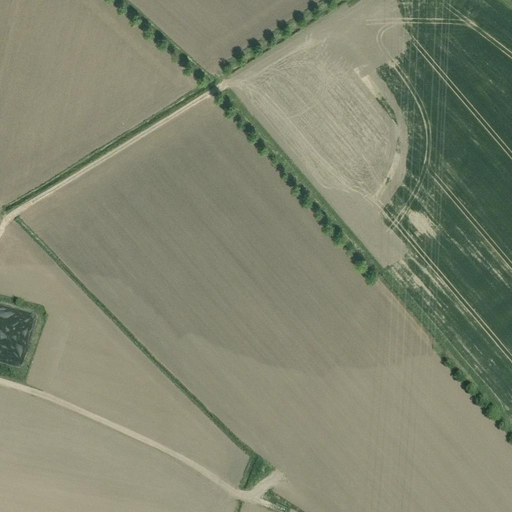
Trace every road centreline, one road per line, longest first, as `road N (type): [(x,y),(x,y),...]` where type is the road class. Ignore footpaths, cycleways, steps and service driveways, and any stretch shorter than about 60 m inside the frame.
road 1 (track): [(261,488),(235,492),(154,444),(0,381)]
road 2 (track): [(216,88),(12,213),(0,230)]
